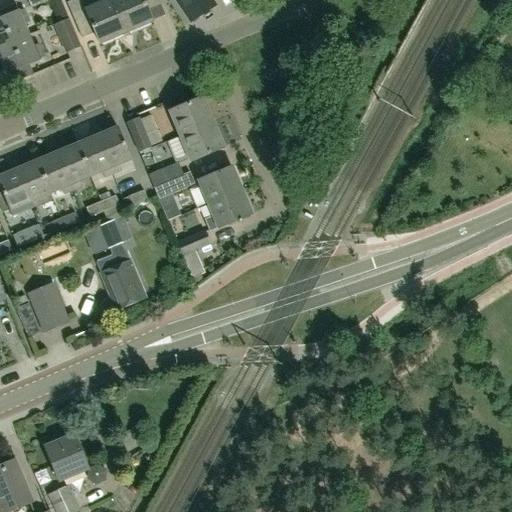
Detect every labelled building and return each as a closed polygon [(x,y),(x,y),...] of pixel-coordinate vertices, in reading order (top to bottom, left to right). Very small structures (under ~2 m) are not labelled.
[(25,0),(29,9),(51,0),(25,0)] [(125,34),(110,0),(107,0),(86,9),(82,0),(72,0),(66,3),(81,39),(94,34),(98,45),(125,34)] [(110,0),(125,34),(152,23),(147,9),(160,4),(158,0),(110,0)] [(174,0),(190,22),(216,5),(212,0),(174,0)] [(0,10),(0,47),(28,36),(23,25),(30,23),(25,9),(18,12),(15,4),(0,10)] [(80,47),(68,19),(54,25),(65,53),(80,47)] [(32,46),(28,36),(0,47),(0,63),(4,74),(45,57),(39,43),(32,46)] [(179,137),(213,123),(202,98),(169,112),(179,137)] [(127,123),(139,152),(151,147),(139,118),(127,123)] [(223,147),(213,123),(179,137),(189,161),(223,147)] [(134,170),(130,160),(131,159),(117,127),(97,136),(113,175),(122,172),(123,175),(134,170)] [(97,136),(77,144),(90,177),(101,172),(104,179),(113,175),(97,136)] [(90,177),(77,144),(57,152),(73,193),(82,189),(78,181),(90,177)] [(57,152),(36,161),(50,193),(61,189),(64,196),(73,193),(57,152)] [(50,193),(36,161),(16,169),(33,208),(53,200),(50,193)] [(153,187),(183,175),(178,163),(148,175),(153,187)] [(208,205),(241,191),(231,167),(198,180),(208,205)] [(33,208),(16,169),(0,176),(0,189),(2,193),(0,193),(0,207),(2,213),(9,211),(21,206),(24,212),(33,208)] [(183,175),(153,187),(157,197),(159,200),(190,187),(190,186),(194,184),(190,173),(183,175)] [(142,191),(128,197),(132,207),(147,201),(143,191),(142,191)] [(241,191),(208,205),(213,216),(203,220),(208,232),(251,215),(241,191)] [(100,202),(104,211),(119,205),(115,196),(100,202)] [(147,219),(169,210),(164,199),(143,209),(147,219)] [(104,211),(100,202),(85,208),(89,218),(104,211)] [(75,213),(60,219),(64,228),(78,222),(75,213)] [(64,228),(60,219),(45,225),(49,234),(64,228)] [(97,261),(96,263),(100,274),(110,298),(104,300),(100,306),(103,312),(111,313),(115,311),(145,299),(121,243),(112,221),(97,227),(99,233),(106,250),(108,249),(111,256),(97,261)] [(38,239),(34,230),(19,236),(23,245),(38,239)] [(204,230),(175,242),(182,258),(211,245),(204,230)] [(26,294),(43,334),(70,322),(53,283),(26,294)] [(114,439),(124,455),(139,445),(129,430),(114,439)] [(83,457),(74,435),(44,448),(53,470),(58,481),(88,468),(83,457)] [(0,469),(0,507),(1,511),(7,511),(31,503),(14,464),(0,469)] [(88,469),(86,479),(94,485),(104,481),(105,471),(97,465),(88,469)] [(67,486),(46,495),(53,511),(77,511),(79,511),(67,486)]
